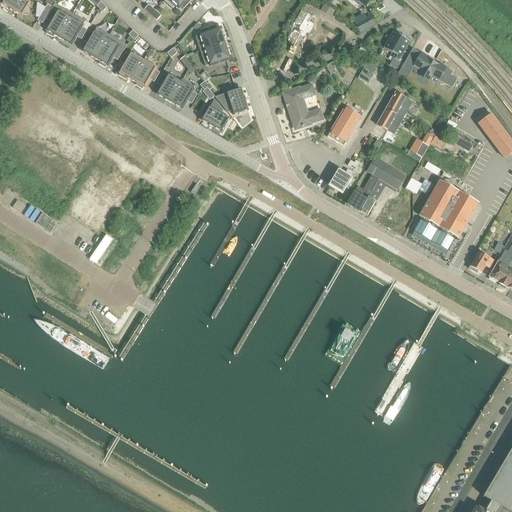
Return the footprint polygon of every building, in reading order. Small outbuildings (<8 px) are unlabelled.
[(5,1),(2,5),(9,9),(9,10),(13,13),(14,12),(21,16),(29,4),(22,0),(3,0),(4,0),(5,1)] [(166,0),(178,10),(181,8),(183,10),(191,0),(166,0)] [(51,23),(46,31),(47,31),(54,35),(53,36),(58,39),(72,15),(54,4),(51,10),(57,13),(51,23)] [(148,6),(144,10),(150,16),(154,11),(148,6)] [(335,13),(324,7),(321,12),(332,18),(335,13)] [(154,11),(150,16),(157,21),(160,17),(154,11)] [(314,27),(307,22),(310,18),(301,13),(287,36),(292,40),(294,41),(302,46),(314,27)] [(72,15),(58,39),(63,42),(64,41),(71,45),(76,37),(81,28),(82,27),(85,22),(72,15)] [(356,25),(360,32),(374,24),(370,17),(356,25)] [(196,24),(192,28),(196,32),(200,27),(196,24)] [(195,37),(200,52),(225,44),(223,39),(225,39),(221,27),(215,29),(214,26),(200,30),(201,33),(197,34),(198,36),(195,37)] [(87,44),(83,52),(90,56),(90,57),(94,60),(109,35),(96,28),(93,34),(87,44)] [(389,52),(395,55),(393,59),(398,62),(409,42),(393,32),(384,49),(389,52)] [(109,35),(94,60),(99,63),(100,62),(107,66),(118,48),(123,52),(127,46),(109,35)] [(226,49),(225,44),(200,52),(205,67),(208,66),(208,68),(232,60),(228,48),(226,49)] [(358,53),(368,58),(368,59),(371,54),(360,48),(358,53)] [(131,54),(119,73),(127,78),(126,79),(131,82),(143,61),(131,54)] [(413,67),(420,71),(418,74),(430,81),(431,77),(438,81),(445,85),(450,77),(452,73),(445,69),(446,68),(438,64),(438,65),(427,60),(428,58),(421,54),(413,67)] [(143,61),(131,82),(136,84),(136,83),(144,88),(155,68),(143,61)] [(404,84),(413,67),(405,62),(396,79),(404,84)] [(377,69),(366,63),(363,68),(374,74),(377,69)] [(330,64),(325,66),(330,76),(335,73),(330,64)] [(374,74),(363,68),(360,73),(371,80),(374,74)] [(205,72),(201,76),(206,82),(210,78),(205,72)] [(371,80),(360,73),(357,79),(368,85),(371,80)] [(161,87),(157,95),(165,99),(164,101),(169,103),(181,83),(180,83),(168,76),(167,78),(161,87)] [(181,83),(169,103),(173,106),(174,105),(175,106),(175,107),(180,110),(180,109),(182,109),(186,102),(192,92),(194,88),(191,86),(182,81),(181,80),(180,83),(181,83)] [(312,126),(312,124),(323,121),(320,110),(308,114),(304,99),(315,96),(312,85),(300,89),(299,87),(281,93),(294,132),(312,126)] [(240,89),(214,98),(227,113),(232,112),(233,115),(237,114),(238,114),(238,115),(243,113),(243,112),(247,111),(245,102),(246,102),(244,97),(243,98),(240,89)] [(393,135),(403,119),(412,103),(405,99),(395,93),(386,109),(376,126),(386,131),(393,135)] [(205,106),(199,116),(203,118),(202,121),(209,125),(208,126),(213,129),(214,128),(215,129),(215,130),(219,132),(219,131),(221,132),(223,128),(224,129),(227,124),(226,123),(228,119),(221,115),(223,111),(214,100),(209,108),(205,106)] [(355,129),(361,119),(344,109),(338,119),(355,129)] [(511,153),(511,143),(491,115),(478,125),(504,159),(511,153)] [(159,147),(109,116),(98,134),(148,165),(159,147)] [(343,148),(355,129),(338,119),(327,138),(343,148)] [(449,121),(446,126),(454,131),(457,126),(449,121)] [(468,152),(472,145),(451,134),(448,141),(468,152)] [(416,142),(410,153),(421,159),(428,148),(416,142)] [(405,176),(375,158),(366,173),(371,175),(359,196),(354,193),(347,205),(367,216),(375,202),(368,197),(378,179),(397,190),(405,176)] [(428,164),(424,169),(437,177),(440,171),(428,164)] [(345,174),(338,170),(328,186),(342,194),(352,178),(350,177),(352,173),(347,171),(345,174)] [(102,232),(133,182),(114,171),(84,221),(102,232)] [(411,180),(406,190),(416,195),(419,191),(421,186),(411,180)] [(421,186),(419,191),(426,195),(433,185),(424,180),(421,186)] [(413,233),(409,240),(443,260),(447,252),(454,240),(444,234),(445,232),(458,239),(478,204),(460,194),(439,182),(419,216),(432,224),(430,226),(420,220),(413,233)] [(469,195),(472,187),(465,184),(461,192),(469,195)] [(397,219),(401,212),(401,209),(394,205),(392,205),(390,206),(387,213),(387,215),(388,217),(394,220),(396,220),(397,219)] [(35,224),(50,234),(57,224),(42,214),(35,224)] [(103,251),(112,239),(106,235),(98,247),(103,251)] [(496,244),(492,251),(497,254),(501,247),(496,244)] [(493,261),(479,253),(469,270),(476,274),(478,272),(481,273),(485,267),(489,269),(493,261)] [(499,284),(511,260),(511,254),(509,253),(504,261),(500,259),(489,278),(499,284)] [(511,260),(499,284),(509,289),(511,283),(511,260)] [(495,511),(499,507),(508,511),(511,511),(511,448),(483,497),(491,502),(485,511),(478,507),(475,511),(495,511)]
